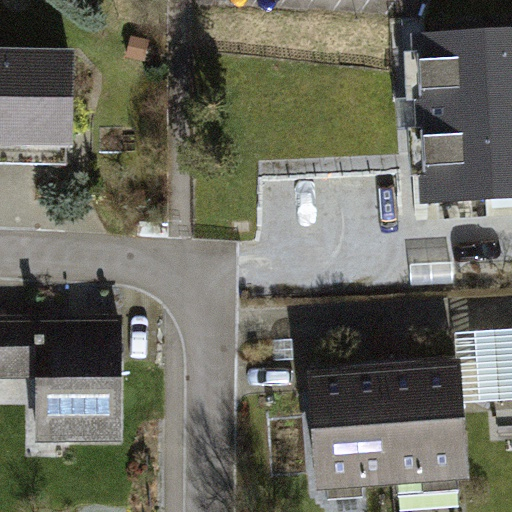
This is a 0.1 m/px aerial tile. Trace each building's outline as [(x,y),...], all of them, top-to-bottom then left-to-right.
[(511,211),(511,33),(410,39),(420,216),(511,211)] [(0,156),(63,158),(66,59),(0,56),(0,156)] [(113,314),(0,316),(0,381),(25,381),(26,446),(115,445),(113,314)] [(511,333),(473,336),(474,354),(476,395),(511,393),(511,333)] [(397,484),(479,480),(476,395),(474,354),(392,358),(397,484)] [(392,358),(312,361),(314,403),(318,487),(397,484),(392,358)]
